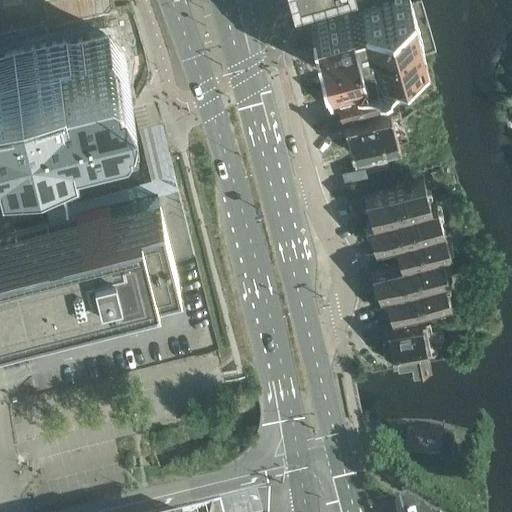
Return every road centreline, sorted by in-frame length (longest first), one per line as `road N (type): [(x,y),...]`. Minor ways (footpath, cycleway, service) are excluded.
road 1 (primary): [(172,0),(207,94),(299,468)]
road 2 (unclassified): [(299,468),(114,511)]
road 3 (primary): [(312,350),(273,171)]
road 4 (primary): [(273,171),(228,4)]
road 5 (residential): [(312,350),(337,316),(345,268),(313,202)]
